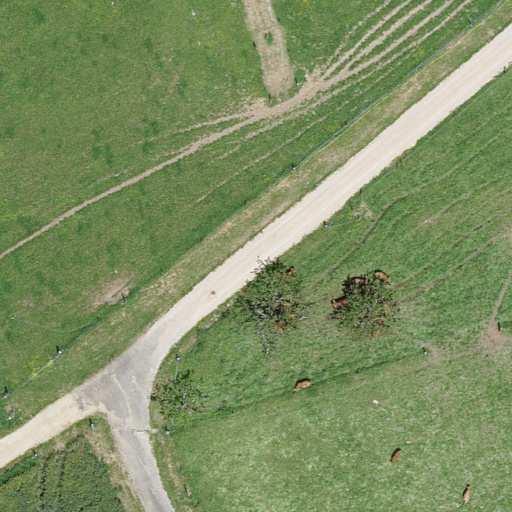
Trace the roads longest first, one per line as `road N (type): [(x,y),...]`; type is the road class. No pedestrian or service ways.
road 1 (track): [(511,40),(107,378)]
road 2 (track): [(158,511),(107,378)]
road 3 (track): [(107,378),(0,452)]
